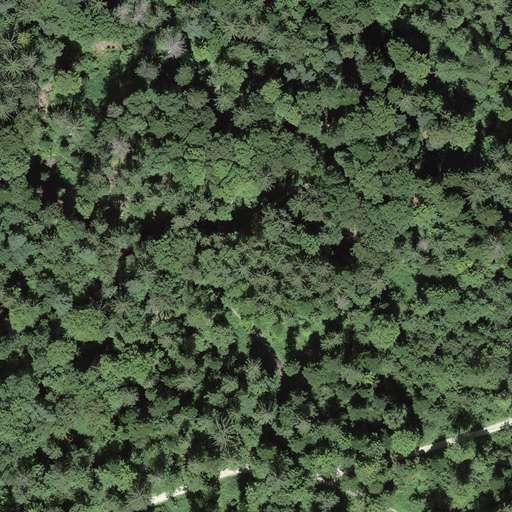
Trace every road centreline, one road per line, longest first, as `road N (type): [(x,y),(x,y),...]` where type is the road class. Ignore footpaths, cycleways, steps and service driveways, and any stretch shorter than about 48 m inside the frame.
road 1 (track): [(0,204),(96,226),(161,228),(222,251),(223,291),(269,348),(283,385),(259,470)]
road 2 (track): [(511,265),(453,284),(351,244),(259,241),(222,251),(243,221),(257,163)]
road 3 (track): [(319,476),(511,422)]
road 4 (track): [(259,470),(319,476),(394,511)]
road 5 (track): [(127,511),(259,470)]
